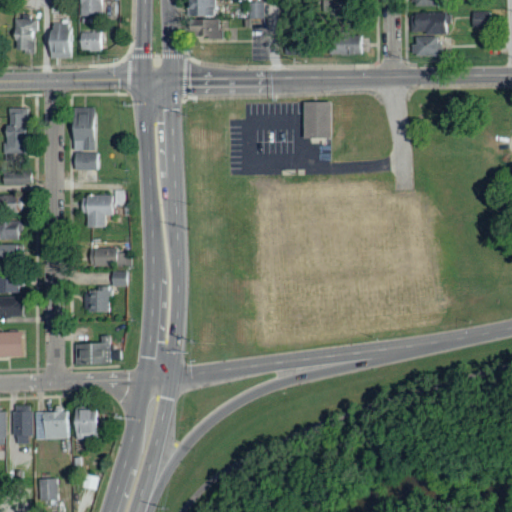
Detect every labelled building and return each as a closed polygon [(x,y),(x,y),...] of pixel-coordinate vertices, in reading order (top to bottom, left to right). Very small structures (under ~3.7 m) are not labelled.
[(100,0),(78,0),(78,23),(101,23),(100,0)] [(185,0),(186,17),(215,17),(214,0),(185,0)] [(334,1),(321,2),(322,14),(335,14),(334,1)] [(263,3),(250,2),(249,18),(263,19),(263,3)] [(488,12),(468,12),(467,32),(488,32),(488,12)] [(410,34),(448,33),(447,13),(409,14),(410,34)] [(12,52),(32,52),(33,32),(37,32),(37,18),(13,18),(12,52)] [(217,20),(186,20),(186,39),(221,39),(221,32),(217,32),(217,20)] [(70,23),(50,22),(50,33),(46,33),(46,58),(70,59),(70,23)] [(101,33),(78,32),(77,51),(101,51),(101,33)] [(361,56),(361,36),(328,35),(328,55),(361,56)] [(307,137),(306,100),(335,100),(336,137),(307,137)] [(35,153),(35,107),(17,107),(18,125),(10,125),(10,153),(35,153)] [(80,150),(104,149),(103,126),(100,126),(100,113),(79,114),(80,150)] [(104,170),(104,153),(79,152),(78,169),(104,170)] [(36,177),(27,177),(27,172),(10,172),(10,184),(36,183),(36,177)] [(129,190),(119,190),(119,195),(90,195),(90,226),(111,226),(111,215),(123,215),(122,204),(129,204),(129,190)] [(28,221),(4,220),(4,238),(27,239),(28,221)] [(0,258),(29,259),(30,245),(0,243),(0,258)] [(125,247),(101,248),(102,266),(126,265),(125,247)] [(133,285),(133,272),(116,272),(116,286),(133,285)] [(27,275),(0,275),(0,292),(28,292),(27,275)] [(116,312),(116,289),(93,288),(93,311),(116,312)] [(0,296),(0,316),(30,316),(29,296),(0,296)] [(33,332),(0,331),(0,355),(33,355),(33,332)] [(116,335),(107,335),(108,342),(82,343),(82,364),(117,363),(116,335)] [(79,409),(79,437),(107,437),(108,409),(79,409)] [(0,444),(12,445),(13,411),(0,410),(0,444)] [(74,438),(74,410),(39,411),(40,439),(74,438)] [(20,411),(19,443),(37,444),(38,411),(20,411)]
